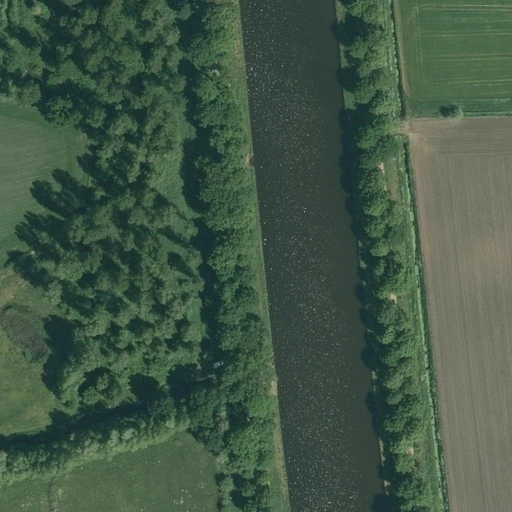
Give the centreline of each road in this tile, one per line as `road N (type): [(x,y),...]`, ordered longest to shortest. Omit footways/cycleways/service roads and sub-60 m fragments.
road 1 (track): [(418,511),(363,0)]
road 2 (unclassified): [(261,511),(211,0)]
